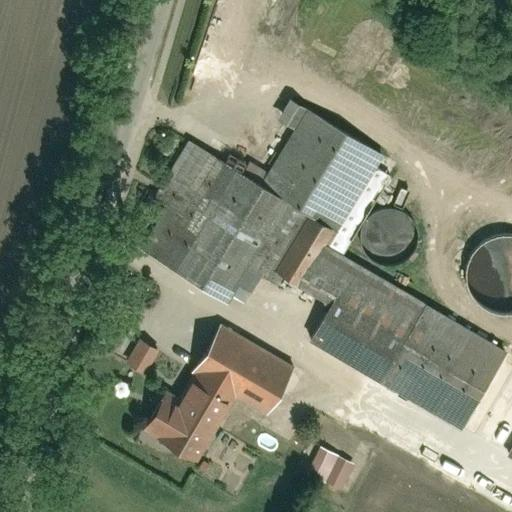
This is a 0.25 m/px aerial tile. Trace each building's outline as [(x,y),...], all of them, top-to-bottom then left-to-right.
[(511,351),(357,263),(327,247),(383,148),(307,105),(264,180),(191,138),(131,245),(233,303),(257,262),(333,304),(311,342),(467,430),(511,351)] [(349,245),(365,264),(388,270),(409,261),(421,241),(420,220),(409,204),(393,196),(371,197),(355,210),(348,224),(349,245)] [(471,284),(487,304),(510,309),(511,308),(511,235),(493,237),(477,249),(470,264),(471,284)] [(191,372),(197,376),(180,403),(161,391),(144,418),(164,430),(158,439),(199,465),(238,403),(265,420),(300,365),(226,317),(191,372)] [(140,337),(125,364),(145,376),(160,349),(140,337)] [(321,443),(309,468),(343,486),(356,460),(321,443)] [(511,454),(507,452),(497,468),(511,477),(511,454)]
